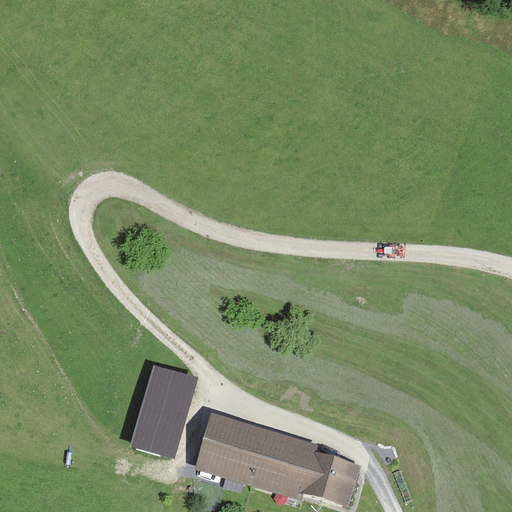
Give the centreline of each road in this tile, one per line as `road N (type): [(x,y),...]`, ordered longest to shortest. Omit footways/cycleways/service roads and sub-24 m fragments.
road 1 (track): [(511,270),(470,254),(324,251),(222,236),(108,181),(77,193),(74,241),(216,383)]
road 2 (track): [(216,383),(352,448),(393,511)]
